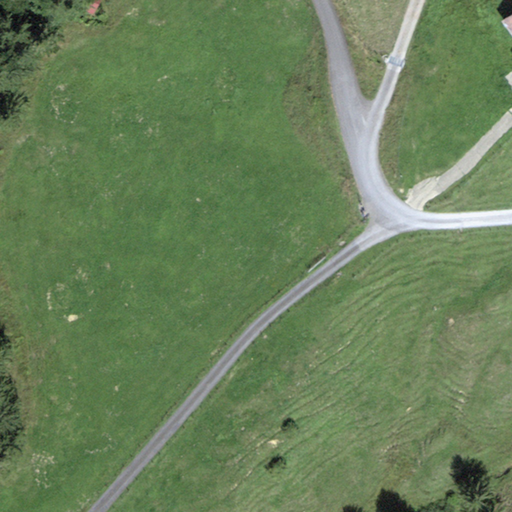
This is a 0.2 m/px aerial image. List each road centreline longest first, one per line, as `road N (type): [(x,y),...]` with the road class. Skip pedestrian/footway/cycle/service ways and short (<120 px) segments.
road 1 (track): [(100,511),(271,319),(398,224)]
road 2 (track): [(367,164),(398,224),(511,216)]
road 3 (track): [(418,0),(367,164)]
road 4 (track): [(320,0),(367,164)]
